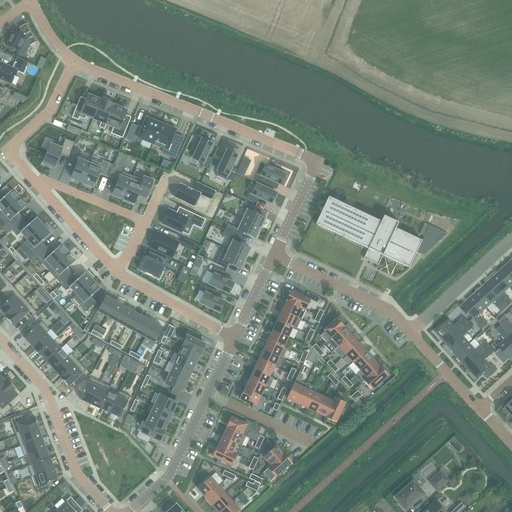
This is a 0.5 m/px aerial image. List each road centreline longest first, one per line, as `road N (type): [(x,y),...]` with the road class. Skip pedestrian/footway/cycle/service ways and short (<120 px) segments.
road 1 (residential): [(71,62),(317,161)]
road 2 (residential): [(0,337),(43,387),(74,472),(110,511)]
road 3 (residential): [(408,333),(385,307),(273,257)]
road 4 (residential): [(360,58),(220,0)]
road 5 (tertiary): [(128,511),(168,476),(207,395)]
road 6 (residential): [(113,268),(234,339)]
road 7 (residential): [(408,333),(511,239)]
road 8 (residential): [(71,62),(47,112),(13,148),(30,177)]
road 9 (residential): [(30,177),(113,268)]
road 10 (residential): [(30,177),(145,221)]
